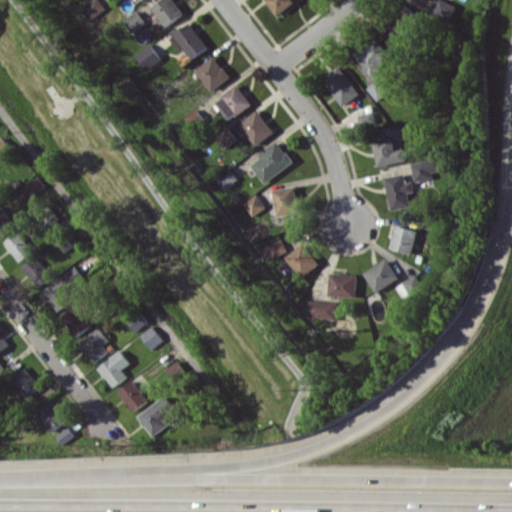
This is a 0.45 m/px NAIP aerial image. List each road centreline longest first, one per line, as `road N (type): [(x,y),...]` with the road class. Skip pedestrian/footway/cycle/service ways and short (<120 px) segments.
road 1 (motorway): [(511,172),(506,223),(475,308),(447,353),(377,416),(302,452),(76,478)]
road 2 (motorway): [(511,481),(0,479)]
road 3 (residential): [(222,0),(328,143),(348,221)]
road 4 (residential): [(0,291),(105,432)]
